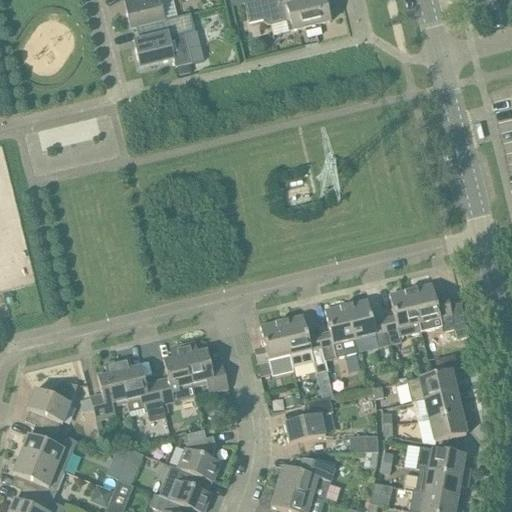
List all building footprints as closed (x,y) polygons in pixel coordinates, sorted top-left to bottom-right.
[(123,4),(130,31),(190,16),(165,22),(160,2),(167,0),(128,0),(129,3),(123,4)] [(266,0),(255,3),(243,6),(248,26),(263,22),(263,23),(263,24),(265,26),(266,27),(268,27),(269,28),(270,28),(290,23),(292,33),(330,23),(323,0),(322,0),(302,5),(300,0),(266,0)] [(195,34),(190,16),(130,31),(136,30),(139,41),(133,43),(139,70),(173,62),(175,70),(177,69),(191,66),(184,37),(195,34)] [(454,332),(456,342),(469,339),(460,305),(449,308),(447,297),(435,300),(432,287),(410,292),(421,334),(441,329),(442,334),(454,332)] [(394,318),(383,321),(390,348),(401,345),(399,339),(421,334),(410,292),(389,297),(394,318)] [(378,350),(390,348),(383,321),(372,324),(367,303),(346,308),(354,342),(375,337),(378,350)] [(329,334),(318,337),(325,363),(357,355),(354,342),(346,308),(324,313),(329,334)] [(327,373),(325,363),(318,337),(308,339),(303,318),(281,324),(289,358),(292,370),(313,365),(316,376),(327,373)] [(289,358),(281,324),(259,329),(264,350),(254,353),(260,379),(271,376),(268,363),(289,358)] [(182,348),(192,389),(207,386),(209,395),(228,390),(222,367),(211,370),(206,350),(197,352),(195,345),(182,348)] [(192,389),(182,348),(170,351),(172,359),(162,361),(167,381),(156,384),(162,407),(181,402),(179,393),(192,389)] [(146,411),(149,425),(165,421),(162,407),(156,384),(145,386),(140,366),(131,369),(129,361),(116,364),(127,405),(130,418),(144,415),(143,411),(146,411)] [(113,409),(127,405),(116,364),(104,367),(106,375),(96,377),(101,397),(90,400),(96,423),(115,418),(113,409)] [(411,405),(424,402),(455,394),(452,383),(460,381),(458,371),(406,384),(411,405)] [(383,400),(381,390),(372,392),(375,402),(383,400)] [(55,436),(55,435),(60,425),(62,426),(70,406),(35,392),(26,412),(34,415),(30,426),(40,430),(55,436)] [(424,402),(429,423),(468,413),(466,404),(458,406),(455,394),(424,402)] [(298,397),(284,400),(286,409),(300,406),(298,397)] [(332,415),(329,399),(305,406),(308,420),(284,426),(289,447),(325,438),(320,418),(332,415)] [(93,413),(90,400),(79,403),(82,415),(93,413)] [(470,423),(468,413),(429,423),(435,444),(466,437),(463,425),(470,423)] [(382,416),(382,427),(391,426),(391,416),(382,416)] [(391,438),(391,426),(382,427),(383,438),(391,438)] [(28,437),(20,457),(64,474),(76,444),(55,435),(55,436),(40,430),(36,440),(28,437)] [(183,473),(209,484),(212,485),(220,465),(211,461),(216,450),(213,439),(205,441),(203,433),(187,437),(188,445),(187,445),(176,470),(180,472),(181,472),(182,473),(183,473)] [(377,455),(377,439),(350,440),(350,456),(377,455)] [(416,471),(429,474),(468,480),(470,471),(462,469),(464,457),(419,450),(416,471)] [(130,452),(115,455),(117,463),(124,466),(130,452)] [(384,454),(382,466),(391,467),(393,455),(384,454)] [(64,474),(20,457),(12,476),(20,479),(16,490),(26,494),(41,500),(52,504),(64,474)] [(282,469),(276,489),(312,500),(324,503),(333,472),(310,465),(307,476),(282,469)] [(389,477),(391,467),(382,466),(381,476),(389,477)] [(171,468),(159,499),(168,502),(191,511),(204,511),(211,497),(202,493),(206,482),(209,484),(183,473),(182,473),(181,472),(180,472),(176,470),(171,468)] [(468,480),(429,474),(416,471),(416,472),(419,472),(415,493),(456,500),(459,488),(466,490),(468,480)] [(392,489),(373,486),(371,496),(369,506),(388,510),(392,489)] [(308,511),(312,500),(276,489),(270,509),(278,511),(308,511)] [(14,502),(9,511),(63,511),(65,510),(52,504),(41,500),(26,494),(16,490),(26,494),(22,505),(14,502)] [(412,494),(408,511),(454,511),(456,500),(415,493),(415,494),(412,494)] [(191,511),(168,502),(159,499),(154,497),(149,508),(157,511),(191,511)]
